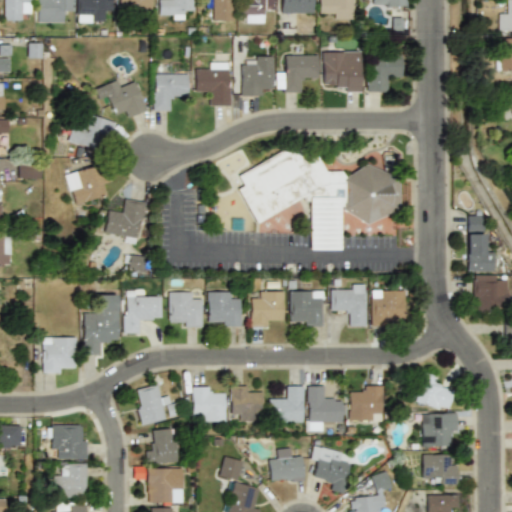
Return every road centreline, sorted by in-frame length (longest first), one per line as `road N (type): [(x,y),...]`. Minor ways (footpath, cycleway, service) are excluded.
road 1 (residential): [(495,511),(491,395),(439,299),(439,0)]
road 2 (residential): [(0,412),(67,410),(169,367),(410,365),(455,336)]
road 3 (residential): [(438,122),(300,119),(151,154)]
